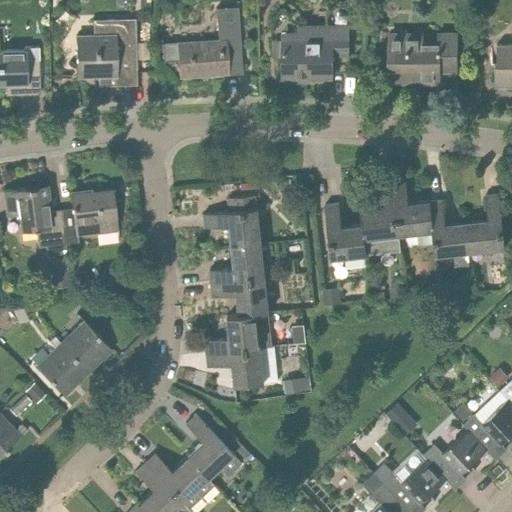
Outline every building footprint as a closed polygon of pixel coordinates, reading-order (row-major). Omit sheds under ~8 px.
[(215,8),(217,38),(162,42),(163,60),(178,59),(179,77),(212,74),(212,69),(220,69),(220,74),(242,72),(237,7),(215,8)] [(76,34),(77,76),(109,75),(109,85),(136,84),(135,18),(93,19),(93,33),(76,34)] [(281,78),(333,78),(332,55),(345,55),(345,26),(320,26),(320,38),(279,39),(281,78)] [(423,31),(390,31),(389,75),(421,76),(421,82),(438,82),(438,70),(455,70),(456,31),(436,31),(436,40),(423,41),(423,31)] [(511,44),(497,44),(497,65),(494,65),(494,76),(497,76),(497,84),(511,84),(511,44)] [(23,51),(0,52),(0,84),(17,84),(17,94),(40,93),(38,59),(23,60),(23,51)] [(406,178),(393,180),(398,233),(430,229),(433,229),(430,200),(408,203),(407,187),(406,178)] [(398,233),(393,180),(380,181),(382,206),(360,208),(362,224),(365,254),(400,250),(398,233)] [(65,243),(61,213),(49,214),(47,201),(50,200),(48,184),(3,190),(5,215),(17,214),(19,230),(35,228),(38,246),(45,245),(46,255),(66,253),(65,243)] [(77,241),(76,235),(117,230),(118,238),(119,238),(112,187),(89,190),(89,187),(87,188),(87,190),(71,193),(73,211),(61,213),(65,243),(77,241)] [(488,219),(467,221),(470,249),(504,245),(499,193),(485,195),(488,219)] [(232,245),(260,242),(255,194),(229,197),(230,210),(204,213),(205,227),(229,224),(232,245)] [(433,253),(470,249),(467,221),(446,223),(443,199),(430,200),(433,229),(430,229),(433,253)] [(365,254),(362,224),(341,227),(339,202),(325,204),(329,258),(365,254)] [(211,282),(264,277),(260,242),(232,245),(234,267),(210,269),(211,282)] [(68,286),(64,258),(50,260),(54,288),(68,286)] [(237,293),(239,313),(268,310),(264,277),(211,282),(212,295),(237,293)] [(402,298),(402,285),(394,285),(390,292),(390,298),(400,298),(402,298)] [(338,302),(337,288),(323,289),(325,303),(338,302)] [(376,300),(384,299),(384,291),(375,292),(373,292),(373,297),(373,300),(376,300)] [(35,314),(30,303),(13,311),(18,322),(35,314)] [(268,310),(239,313),(227,315),(229,336),(205,338),(206,352),(259,346),(259,347),(272,346),(268,310)] [(87,371),(111,348),(84,323),(62,345),(87,371)] [(303,323),(292,325),(294,343),(305,342),(303,323)] [(39,367),(64,394),(87,371),(62,345),(39,367)] [(232,363),(234,384),(263,382),(259,347),(259,346),(206,352),(208,365),(232,363)] [(500,367),(489,377),(498,388),(510,378),(500,367)] [(310,390),(309,377),(284,379),(285,392),(310,390)] [(511,380),(511,379),(500,390),(511,402),(511,380)] [(32,382),(24,391),(25,392),(32,399),(35,402),(36,402),(44,393),(32,382)] [(468,426),(467,428),(487,449),(496,459),(497,458),(496,458),(506,448),(502,443),(511,432),(511,402),(500,390),(465,422),(468,426)] [(15,415),(31,400),(24,393),(9,408),(15,415)] [(472,411),(463,402),(454,411),(463,420),(472,411)] [(15,429),(0,414),(0,455),(21,435),(27,429),(21,423),(15,429)] [(208,479),(222,466),(228,473),(240,462),(234,455),(235,453),(195,414),(185,423),(202,441),(186,455),(208,479)] [(398,426),(404,433),(415,424),(409,416),(398,426)] [(427,458),(446,478),(456,489),(456,488),(456,487),(466,477),(461,472),(487,449),(467,428),(442,451),(434,443),(423,453),(427,458)] [(237,441),(231,446),(246,461),(252,455),(237,441)] [(208,479),(186,455),(171,470),(154,452),(144,461),(188,508),(213,484),(208,479)] [(427,458),(402,481),(394,472),(383,483),(410,511),(420,511),(426,507),(421,502),(446,478),(427,458)] [(188,509),(188,508),(144,461),(135,470),(152,488),(136,503),(144,511),(189,511),(190,511),(188,509)] [(410,511),(383,483),(372,493),(381,503),(370,511),(410,511)] [(144,511),(136,503),(126,511),(144,511)]
